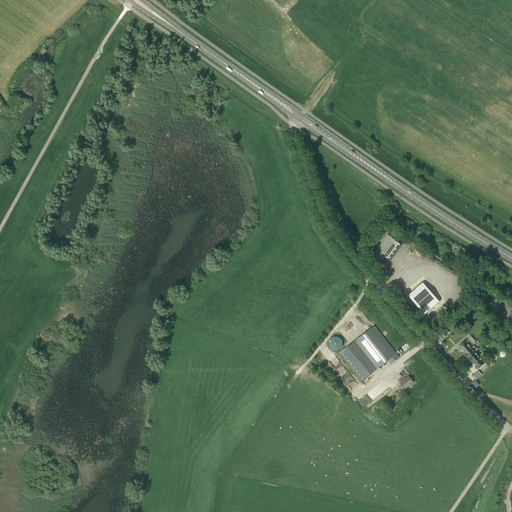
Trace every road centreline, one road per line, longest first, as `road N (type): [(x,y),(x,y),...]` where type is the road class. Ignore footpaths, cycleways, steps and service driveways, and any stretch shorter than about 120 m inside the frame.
road 1 (unclassified): [(450,511),(503,430),(331,237),(293,138),(300,117)]
road 2 (primary): [(511,258),(300,117)]
road 3 (primary): [(300,117),(135,0)]
